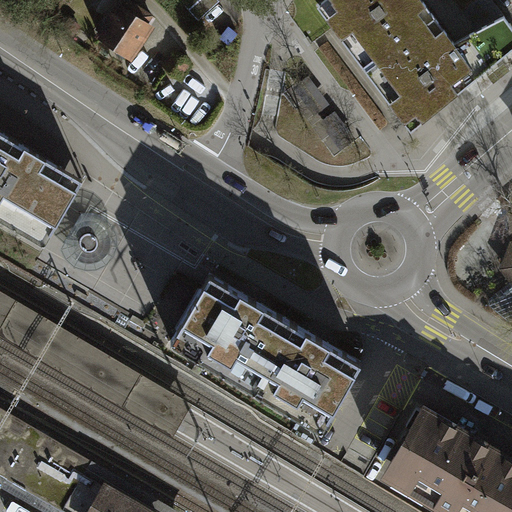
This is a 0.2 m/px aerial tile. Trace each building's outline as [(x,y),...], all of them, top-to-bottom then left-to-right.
[(159,20),(127,0),(126,0),(104,36),(136,57),(159,20)] [(179,0),(198,20),(220,0),(219,0),(179,0)] [(454,45),(418,0),(351,0),(327,20),(412,128),(478,76),(454,45)] [(511,32),(496,12),(454,45),(478,76),(511,49),(511,32)] [(190,62),(175,52),(165,66),(180,76),(190,62)] [(314,117),(330,110),(318,82),(301,89),(314,117)] [(0,223),(43,248),(83,180),(0,132),(0,223)] [(93,211),(81,212),(60,248),(65,259),(73,267),(83,271),(96,271),(106,266),(115,257),(119,245),(119,233),(113,222),(104,215),(93,211)] [(511,245),(503,265),(511,277),(511,245)] [(171,340),(247,384),(287,317),(210,273),(171,340)] [(0,332),(173,433),(190,403),(25,305),(0,290),(0,332)] [(362,360),(287,317),(247,384),(322,428),(362,360)] [(511,511),(511,448),(424,397),(381,471),(446,510),(444,511),(511,511)] [(0,485),(46,511),(67,511),(62,509),(84,471),(102,481),(127,496),(133,487),(176,511),(185,511),(0,405),(0,485)] [(176,511),(133,487),(127,496),(102,481),(84,471),(62,509),(67,511),(176,511)]
